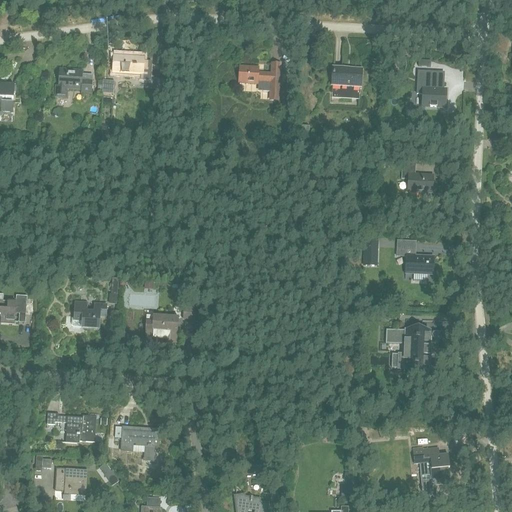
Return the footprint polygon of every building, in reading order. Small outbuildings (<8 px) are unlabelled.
[(115,56),(113,74),(142,75),(143,58),(115,56)] [(278,101),(278,93),(280,65),(271,64),(271,74),(257,74),(257,69),(239,68),(239,83),(256,84),(256,82),(263,82),(262,92),(270,92),(270,100),(278,101)] [(359,99),(361,69),(333,68),(331,98),(359,99)] [(92,95),(92,81),(93,76),(83,76),(83,72),(59,71),(58,86),(56,86),(55,98),(67,98),(67,89),(81,90),(81,94),(92,95)] [(444,91),(431,90),(432,72),(418,71),(416,94),(422,94),(422,106),(444,107),(444,91)] [(102,81),(102,94),(114,95),(114,82),(102,81)] [(2,98),(13,99),(14,85),(0,84),(0,108),(1,108),(1,112),(13,112),(13,102),(2,102),(2,98)] [(421,193),(421,200),(430,200),(431,176),(415,175),(416,163),(402,163),(401,180),(409,180),(408,192),(421,193)] [(377,216),(368,216),(369,224),(377,224),(377,216)] [(396,248),(396,257),(405,257),(405,274),(432,275),(433,267),(431,266),(432,258),(413,257),(414,248),(396,248)] [(117,305),(118,279),(112,278),(111,294),(109,294),(109,305),(117,305)] [(0,317),(1,318),(1,324),(15,325),(15,315),(26,316),(27,297),(16,297),(16,303),(3,302),(3,296),(0,295),(0,317)] [(94,305),(94,313),(86,312),(87,304),(74,303),(73,321),(82,322),(81,329),(99,330),(99,317),(106,317),(106,306),(94,305)] [(196,309),(184,308),(183,320),(195,321),(196,309)] [(179,318),(153,316),(146,316),(144,342),(156,343),(156,335),(166,336),(166,344),(177,344),(179,318)] [(429,332),(405,332),(405,331),(404,331),(404,332),(385,331),(385,345),(404,346),(403,356),(398,355),(398,369),(428,370),(428,356),(430,357),(430,347),(429,347),(429,332)] [(55,426),(55,423),(67,424),(66,443),(62,443),(62,444),(79,445),(79,443),(95,444),(96,418),(82,417),(82,419),(59,418),(59,415),(48,414),(47,426),(55,426)] [(159,448),(160,431),(123,429),(121,452),(133,453),(133,446),(144,447),(144,462),(154,462),(155,448),(159,448)] [(355,431),(333,430),(333,439),(354,440),(355,431)] [(427,450),(423,451),(423,449),(412,450),(413,459),(423,458),(424,464),(430,463),(431,470),(429,470),(430,481),(434,480),(435,485),(446,484),(446,479),(448,479),(447,469),(449,469),(447,455),(428,457),(427,450)] [(88,471),(56,469),(55,485),(65,485),(64,496),(86,497),(88,471)] [(119,481),(110,469),(104,474),(113,486),(119,481)] [(259,500),(250,499),(250,501),(244,500),(244,496),(237,497),(235,488),(237,506),(236,506),(236,511),(266,511),(267,505),(259,503),(259,500)]
